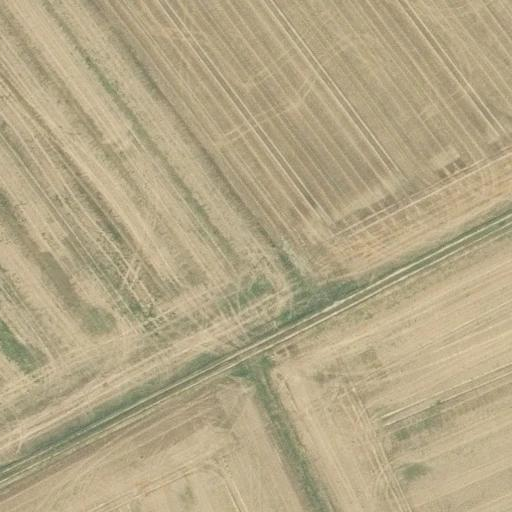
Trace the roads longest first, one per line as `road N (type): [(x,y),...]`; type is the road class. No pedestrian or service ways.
road 1 (track): [(0,482),(511,220)]
road 2 (track): [(324,511),(250,353)]
